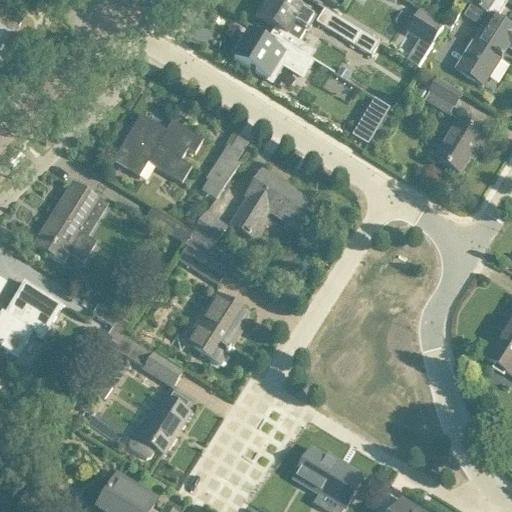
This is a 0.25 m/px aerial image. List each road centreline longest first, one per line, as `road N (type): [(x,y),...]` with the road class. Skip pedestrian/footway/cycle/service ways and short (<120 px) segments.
road 1 (residential): [(507,500),(479,470),(456,426),(435,360),(441,298),(468,250)]
road 2 (residential): [(388,202),(160,50)]
road 3 (residential): [(507,500),(465,506),(270,396)]
road 4 (residential): [(270,396),(388,202)]
road 5 (residential): [(0,207),(160,50)]
road 6 (tertiary): [(0,145),(117,24)]
road 7 (residential): [(203,504),(270,396)]
